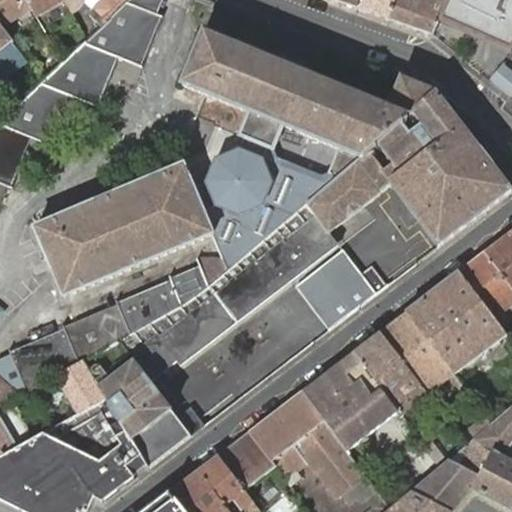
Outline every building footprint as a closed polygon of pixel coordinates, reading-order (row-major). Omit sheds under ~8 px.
[(163,0),(126,0),(105,22),(106,24),(101,29),(63,64),(51,76),(43,83),(0,123),(0,183),(11,189),(31,139),(55,148),(75,98),(98,107),(118,58),(142,68),(162,17),(157,16),(163,0)] [(0,25),(30,8),(25,0),(3,0),(0,2),(0,25)] [(25,0),(30,8),(37,19),(65,3),(63,0),(25,0)] [(126,0),(106,0),(95,11),(91,15),(101,29),(106,24),(105,22),(126,0)] [(332,0),(333,0),(360,10),(363,0),(332,0)] [(363,0),(360,10),(388,20),(395,0),(363,0)] [(395,0),(388,20),(411,29),(422,0),(395,0)] [(422,0),(411,29),(433,36),(439,23),(449,0),(422,0)] [(511,0),(449,0),(439,23),(511,56),(511,0)] [(0,57),(13,71),(26,61),(11,42),(0,27),(0,57)] [(356,163),(359,160),(368,152),(379,144),(437,93),(402,79),(390,108),(205,32),(182,87),(249,114),(239,136),(238,138),(245,140),(240,151),(217,161),(207,184),(195,189),(214,236),(229,272),(356,163)] [(51,51),(39,64),(51,76),(63,64),(51,51)] [(511,98),(511,71),(503,65),(490,80),(511,98)] [(511,192),(511,191),(437,93),(379,144),(395,165),(384,173),(368,152),(359,160),(356,163),(381,194),(391,186),(439,249),(511,192)] [(381,194),(356,163),(229,272),(210,289),(209,289),(184,306),(94,357),(107,374),(96,382),(100,390),(106,400),(124,429),(134,445),(149,470),(191,437),(205,427),(192,409),(178,420),(150,384),(178,363),(181,368),(339,247),(329,234),(381,194)] [(64,299),(214,236),(195,189),(185,166),(183,166),(181,167),(35,229),(64,299)] [(511,233),(485,255),(511,290),(511,233)] [(376,297),(387,288),(358,248),(346,257),(376,297)] [(329,332),(376,297),(346,257),(342,252),(296,287),(329,332)] [(511,301),(511,290),(485,255),(459,274),(492,318),(511,301)] [(209,289),(210,289),(201,267),(170,279),(171,281),(117,304),(118,306),(63,329),(64,330),(10,353),(11,356),(0,361),(0,381),(2,384),(0,386),(0,409),(14,402),(56,378),(84,363),(94,357),(184,306),(209,289)] [(505,335),(492,318),(459,274),(407,314),(455,377),(460,383),(469,395),(474,391),(460,373),(506,337),(505,335)] [(455,377),(407,314),(380,334),(428,396),(445,384),(455,377)] [(428,396),(380,334),(355,354),(399,412),(401,415),(403,416),(428,396)] [(399,412),(355,354),(303,393),(348,454),(399,412)] [(96,382),(84,363),(56,378),(79,416),(90,409),(106,400),(100,390),(96,382)] [(445,384),(451,391),(460,383),(455,377),(445,384)] [(459,402),(469,395),(460,383),(451,391),(459,402)] [(348,454),(303,393),(250,434),(276,467),(298,496),(306,490),(293,474),(310,461),(339,499),(342,496),(348,503),(357,496),(362,501),(375,491),(348,454)] [(406,421),(426,405),(432,401),(428,396),(403,416),(406,421)] [(0,459),(0,497),(42,473),(124,429),(106,400),(90,409),(79,416),(37,439),(0,459)] [(430,410),(435,406),(432,401),(426,405),(430,410)] [(0,459),(37,439),(14,402),(0,409),(0,459)] [(474,491),(511,511),(511,456),(509,461),(504,458),(511,445),(511,409),(492,426),(472,442),(472,443),(491,453),(482,471),(472,490),(474,490),(474,491)] [(468,437),(472,442),(492,426),(483,413),(467,426),(473,433),(468,437)] [(452,429),(460,439),(467,434),(456,419),(449,425),(452,429)] [(442,468),(448,462),(418,423),(412,428),(442,468)] [(0,497),(0,502),(19,511),(39,511),(64,492),(83,477),(84,479),(134,445),(124,429),(42,473),(0,497)] [(276,467),(250,434),(219,458),(244,492),(276,467)] [(446,511),(454,511),(474,491),(474,490),(472,490),(482,471),(491,453),(472,443),(448,462),(442,468),(412,494),(446,511)] [(149,471),(149,470),(134,445),(84,479),(83,477),(64,492),(80,511),(90,511),(97,500),(104,505),(114,497),(136,480),(134,478),(147,468),(149,471)] [(259,511),(244,492),(219,458),(199,473),(226,509),(235,502),(242,511),(247,509),(249,511),(259,511)] [(227,511),(226,509),(199,473),(171,494),(184,511),(227,511)] [(80,511),(64,492),(39,511),(80,511)] [(184,511),(171,494),(147,511),(184,511)] [(446,511),(412,494),(389,511),(446,511)]
